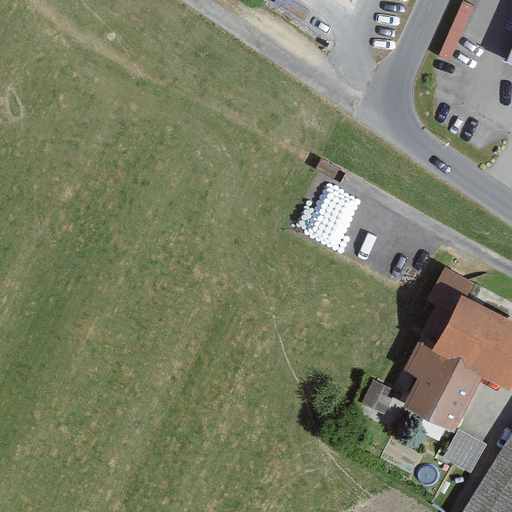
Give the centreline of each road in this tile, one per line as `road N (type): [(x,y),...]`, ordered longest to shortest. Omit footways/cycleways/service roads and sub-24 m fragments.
road 1 (unclassified): [(403,123),(194,0)]
road 2 (unclassified): [(511,206),(416,141),(403,123)]
road 3 (unclassified): [(403,123),(397,80),(432,0)]
